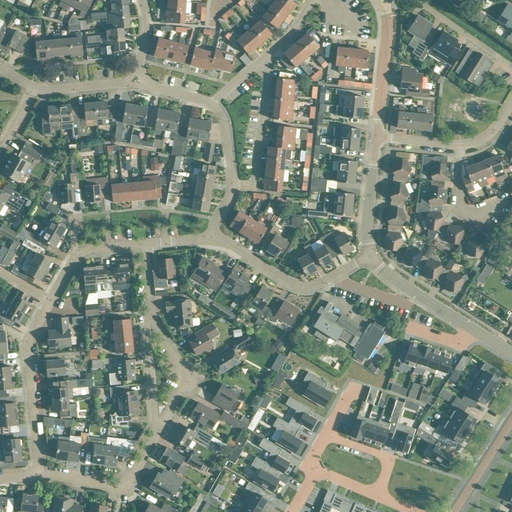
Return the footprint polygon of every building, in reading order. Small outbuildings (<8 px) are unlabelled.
[(75,8),(79,0),(66,0),(63,7),(67,10),(70,5),(75,8)] [(79,0),(75,8),(81,11),(79,16),(83,18),(92,0),(79,0)] [(106,18),(129,16),(128,5),(127,0),(117,0),(111,1),(111,7),(112,12),(100,13),(100,19),(106,18)] [(276,0),(275,1),(290,13),(292,10),(291,9),(296,4),(290,0),(276,0)] [(185,13),(186,2),(168,1),(168,7),(166,7),(166,12),(185,13)] [(287,15),(290,13),(275,1),(269,9),(283,20),(287,15)] [(18,2),(16,6),(26,12),(28,8),(18,2)] [(511,6),(508,4),(497,20),(511,29),(511,31),(509,36),(508,35),(504,42),(511,46),(511,6)] [(279,25),(283,20),(269,9),(262,17),(269,23),(277,29),(279,26),(279,25)] [(184,24),(185,13),(166,12),(165,16),(167,16),(167,23),(184,24)] [(123,28),(123,29),(130,28),(129,16),(106,18),(100,19),(106,19),(107,24),(113,24),(113,29),(123,28)] [(420,58),(428,44),(430,41),(424,37),(432,25),(417,16),(408,31),(414,35),(408,45),(414,49),(412,53),(420,58)] [(252,28),(264,41),(269,37),(272,35),(266,27),(260,21),(252,28)] [(124,39),(123,29),(123,28),(113,29),(106,30),(107,35),(101,36),(101,42),(124,39)] [(259,45),(264,41),(252,28),(244,34),(256,48),(259,46),(259,45)] [(4,33),(0,39),(0,50),(8,55),(5,53),(8,46),(21,54),(26,45),(29,41),(29,38),(16,30),(12,37),(4,33)] [(69,39),(71,56),(83,55),(81,32),(75,33),(76,39),(69,39)] [(443,32),(438,40),(433,48),(439,52),(436,56),(451,65),(458,54),(451,50),(457,40),(443,32)] [(297,42),(309,55),(319,47),(307,33),(304,36),(297,42)] [(71,56),(69,39),(63,40),(62,34),(57,35),(59,55),(70,54),(70,56),(71,56)] [(254,51),(256,48),(244,34),(237,41),(242,47),(248,55),(253,50),(254,51)] [(49,56),(59,55),(57,35),(53,35),(53,41),(47,41),(48,58),(49,58),(49,56)] [(48,58),(47,41),(40,42),(39,36),(34,37),(36,50),(37,60),(48,58)] [(164,58),(168,41),(158,38),(153,56),(157,57),(164,58)] [(180,38),(178,44),(173,61),(177,62),(184,64),(186,54),(188,47),(183,45),(185,39),(180,38)] [(124,39),(101,42),(102,47),(108,46),(109,52),(109,59),(122,57),(122,51),(125,51),(124,39)] [(173,61),(178,44),(168,41),(164,58),(170,60),(170,61),(173,61)] [(300,63),(309,55),(297,42),(294,45),(294,44),(288,49),(289,50),(288,50),(300,63)] [(345,66),(347,49),(341,48),(341,47),(337,47),(335,65),(338,66),(337,72),(345,73),(345,66)] [(200,68),(204,51),(194,48),(192,55),(190,65),(196,67),(196,68),(200,68)] [(478,52),(477,53),(469,48),(454,72),(461,76),(461,77),(470,83),(471,82),(478,87),(493,63),(486,59),(486,58),(478,52)] [(210,71),(211,67),(216,49),(215,49),(214,53),(204,51),(200,68),(203,69),(210,71)] [(220,70),(225,52),(216,49),(211,67),(217,68),(217,69),(220,70)] [(355,67),(357,49),(354,49),(347,49),(345,66),(355,67)] [(357,49),(355,67),(366,69),(368,51),(361,50),(357,49)] [(292,71),(300,63),(288,50),(284,54),(284,55),(279,59),(287,68),(292,71)] [(225,52),(220,70),(224,71),(224,70),(231,72),(235,55),(225,52)] [(415,69),(412,69),(403,68),(400,88),(406,89),(406,95),(428,97),(429,90),(420,89),(422,74),(415,74),(415,69)] [(277,84),(295,86),(296,76),(292,74),(287,73),(279,72),(279,78),(278,78),(277,84)] [(443,78),(436,74),(433,79),(439,83),(443,78)] [(293,98),(295,86),(277,84),(277,85),(276,85),(275,92),(276,92),(276,96),(293,98)] [(344,106),(362,108),(363,97),(353,96),(346,95),(344,106)] [(292,109),(293,98),(276,96),(275,106),(274,105),(274,107),(292,109)] [(103,126),(117,125),(118,120),(117,120),(120,107),(113,106),(113,107),(106,105),(106,102),(95,103),(97,126),(103,125),(103,126)] [(86,127),(97,126),(95,103),(84,104),(84,106),(77,107),(77,111),(79,124),(80,136),(86,136),(86,127)] [(133,125),(136,106),(125,104),(124,114),(122,123),(133,125)] [(79,124),(77,111),(71,111),(70,105),(59,106),(61,130),(72,129),(73,139),(75,138),(76,145),(81,144),(80,136),(79,124)] [(54,131),(61,130),(59,106),(48,107),(48,113),(41,114),(43,134),(52,133),(51,130),(53,130),(54,131)] [(136,106),(133,125),(144,127),(146,118),(148,108),(136,106)] [(362,108),(344,106),(337,106),(336,115),(343,116),(343,117),(361,119),(362,108)] [(291,121),(292,109),(274,107),(273,112),(274,112),(273,120),(291,121)] [(408,129),(410,114),(403,113),(404,107),(399,107),(396,127),(408,129)] [(165,130),(169,111),(157,109),(156,119),(154,128),(165,130)] [(419,130),(422,109),(417,109),(416,114),(410,114),(408,129),(419,130)] [(422,109),(419,130),(431,131),(433,116),(426,115),(426,110),(422,109)] [(169,111),(165,130),(176,132),(178,123),(180,113),(169,111)] [(197,140),(200,121),(189,119),(186,138),(197,140)] [(200,121),(197,140),(208,142),(211,123),(200,121)] [(123,126),(117,125),(114,141),(121,142),(123,126)] [(276,137),(295,139),(296,128),(288,127),(278,126),(278,133),(276,133),(276,137)] [(334,138),(359,140),(360,129),(342,127),(342,129),(334,128),(333,138),(334,138)] [(130,143),(140,145),(141,140),(142,136),(131,135),(130,143)] [(293,150),(295,139),(276,137),(275,141),(277,141),(276,148),(291,150),(293,150)] [(359,140),(334,138),(334,146),(340,147),(340,149),(357,152),(359,140)] [(164,141),(154,139),(153,143),(152,147),(162,149),(164,141)] [(178,156),(180,140),(174,139),(171,155),(178,156)] [(180,140),(178,156),(184,157),(187,141),(180,140)] [(43,152),(34,147),(25,142),(21,151),(18,157),(13,154),(2,173),(10,178),(17,182),(22,175),(23,176),(30,164),(30,163),(33,158),(38,161),(43,152)] [(207,144),(206,150),(205,160),(211,161),(214,145),(207,144)] [(291,150),(276,148),(268,147),(267,154),(266,154),(265,158),(289,161),(290,161),(291,150)] [(395,176),(405,178),(411,169),(407,161),(408,160),(409,154),(408,153),(398,152),(396,153),(395,159),(397,160),(391,167),(395,176)] [(175,155),(172,169),(178,170),(181,156),(175,155)] [(493,176),(495,181),(500,179),(498,174),(504,172),(498,155),(487,160),(493,176)] [(432,180),(443,182),(449,174),(445,165),(446,164),(447,158),(445,157),(435,156),(434,157),(433,163),(435,164),(429,171),(433,180),(432,180)] [(289,161),(265,158),(265,162),(266,162),(266,169),(288,171),(289,161)] [(332,170),(355,173),(356,162),(346,161),(339,160),(339,161),(333,161),(332,170)] [(487,178),(493,176),(487,160),(476,164),(484,185),(489,183),(487,178)] [(117,165),(119,172),(126,170),(124,163),(117,165)] [(215,166),(195,163),(193,174),(198,175),(213,178),(215,166)] [(480,187),(484,185),(476,164),(465,168),(468,175),(461,178),(467,192),(474,190),(472,184),(478,182),(480,187)] [(264,175),(263,179),(288,182),(288,171),(266,169),(265,175),(264,175)] [(354,184),(355,173),(332,170),(331,181),(337,182),(344,183),(354,184)] [(80,189),(79,179),(79,173),(69,174),(70,184),(56,186),(57,196),(61,196),(62,204),(75,203),(74,190),(80,189)] [(211,189),(213,178),(198,175),(193,174),(191,186),(211,189)] [(147,177),(149,199),(156,198),(156,197),(160,197),(160,198),(161,198),(159,176),(147,177)] [(406,179),(405,178),(395,176),(393,177),(393,183),(394,184),(388,192),(392,200),(403,202),(402,202),(408,194),(404,185),(406,184),(406,179)] [(137,200),(149,199),(147,177),(142,178),(143,182),(135,183),(137,200)] [(109,191),(107,178),(85,180),(85,186),(86,193),(87,202),(100,201),(100,198),(103,197),(103,198),(104,198),(103,192),(109,191)] [(311,184),(326,186),(327,180),(312,178),(311,184)] [(281,192),(282,181),(263,179),(263,184),(264,184),(264,191),(281,192)] [(444,183),(443,182),(432,180),(431,181),(431,187),(432,188),(426,196),(422,195),(421,203),(417,203),(417,204),(440,206),(446,198),(442,189),(444,188),(444,183)] [(175,192),(176,183),(170,182),(168,191),(175,192)] [(125,201),(137,200),(135,183),(123,184),(125,201)] [(112,202),(125,201),(123,184),(111,185),(111,192),(112,202)] [(326,192),(326,186),(311,184),(310,191),(326,192)] [(27,198),(13,190),(5,185),(1,191),(0,190),(0,210),(4,204),(18,212),(27,198)] [(209,200),(211,189),(191,186),(190,190),(196,191),(195,198),(209,200)] [(330,194),(329,203),(335,204),(335,203),(352,205),(353,194),(336,192),(335,195),(330,194)] [(177,195),(168,193),(167,195),(166,205),(175,206),(176,196),(177,195)] [(207,212),(209,200),(195,198),(193,204),(188,203),(187,208),(207,212)] [(404,203),(403,202),(392,200),(392,201),(391,201),(390,207),(391,208),(386,216),(390,225),(400,226),(406,218),(402,209),(403,208),(404,203)] [(352,205),(335,203),(335,204),(329,203),(324,202),(323,211),(327,212),(328,212),(334,212),(333,215),(341,215),(351,216),(352,205)] [(51,204),(49,203),(46,208),(48,210),(57,215),(60,209),(51,204)] [(442,207),(440,206),(417,204),(416,212),(426,213),(428,215),(424,220),(428,229),(427,237),(423,235),(422,237),(431,242),(438,230),(438,231),(444,222),(443,222),(440,213),(441,212),(442,207)] [(327,220),(328,212),(327,212),(323,211),(323,212),(308,210),(307,217),(323,218),(323,219),(327,220)] [(238,233),(248,217),(238,211),(229,226),(235,230),(234,231),(238,233)] [(248,238),(257,223),(248,217),(238,233),(242,236),(243,234),(248,238)] [(43,221),(40,226),(62,239),(64,235),(62,234),(66,228),(64,227),(64,226),(61,224),(59,224),(51,220),(49,224),(43,221)] [(459,244),(464,235),(459,226),(450,226),(450,224),(445,221),(444,222),(438,231),(437,232),(443,235),(444,235),(449,243),(459,244)] [(257,223),(248,238),(253,241),(253,242),(256,245),(267,229),(257,223)] [(17,235),(17,234),(2,225),(0,228),(0,232),(14,241),(17,235)] [(282,254),(289,243),(278,237),(277,233),(280,228),(274,225),(261,245),(262,245),(263,244),(267,247),(265,250),(275,257),(278,253),(279,254),(279,253),(282,254)] [(401,227),(400,226),(390,225),(388,226),(388,231),(389,233),(383,240),(387,249),(397,250),(397,251),(403,243),(403,242),(399,234),(401,233),(401,227)] [(54,247),(60,238),(40,226),(37,231),(34,235),(30,241),(46,250),(49,244),(54,247)] [(325,235),(336,256),(337,256),(336,254),(341,251),(343,255),(353,249),(351,245),(352,245),(351,243),(354,241),(351,236),(347,238),(344,233),(337,237),(333,236),(331,232),(325,235)] [(464,235),(459,244),(459,245),(464,248),(465,248),(470,256),(480,257),(485,248),(480,239),(470,239),(470,237),(466,234),(464,235)] [(336,256),(325,235),(319,239),(321,243),(320,247),(313,251),(320,263),(319,263),(322,267),(332,261),(330,257),(335,254),(336,256)] [(46,250),(30,241),(26,238),(25,240),(22,245),(31,250),(28,254),(26,259),(48,272),(50,269),(48,268),(51,262),(35,252),(39,247),(46,251),(46,250)] [(416,266),(422,257),(421,257),(417,248),(407,248),(407,245),(403,243),(397,251),(397,252),(402,255),(402,256),(406,265),(416,266)] [(313,251),(309,244),(303,247),(306,252),(305,256),(297,260),(303,270),(302,270),(303,273),(304,272),(306,276),(317,270),(314,266),(319,263),(320,263),(313,251)] [(437,279),(443,270),(442,270),(438,261),(428,261),(428,259),(423,256),(422,257),(416,266),(416,267),(421,270),(422,269),(427,278),(437,278),(437,279)] [(5,257),(2,263),(8,267),(11,261),(5,257)] [(203,257),(198,266),(191,276),(215,290),(226,273),(213,266),(214,264),(203,257)] [(48,272),(26,259),(20,268),(14,265),(11,271),(24,279),(28,274),(40,281),(44,275),(46,276),(48,272)] [(175,277),(175,274),(174,270),(173,270),(171,259),(158,260),(159,272),(152,273),(154,288),(164,287),(164,285),(167,285),(166,278),(175,277)] [(111,268),(113,290),(113,287),(130,286),(129,281),(128,263),(116,264),(117,268),(111,268)] [(105,265),(94,266),(96,284),(95,284),(96,291),(105,291),(113,290),(111,268),(105,269),(105,265)] [(486,265),(483,270),(490,274),(493,269),(486,265)] [(95,284),(96,284),(94,266),(83,267),(85,294),(96,293),(96,291),(95,284)] [(233,269),(228,277),(223,284),(232,289),(231,291),(243,299),(251,286),(245,283),(248,278),(233,269)] [(443,270),(437,279),(437,280),(442,283),(443,282),(448,291),(458,291),(463,283),(463,282),(469,279),(466,274),(460,277),(458,274),(449,274),(449,272),(444,269),(443,270)] [(264,320),(266,317),(271,309),(265,306),(272,294),(261,287),(250,305),(257,309),(254,314),(264,320)] [(3,302),(9,305),(24,313),(29,304),(22,300),(26,294),(15,288),(11,294),(9,292),(3,302)] [(190,299),(176,301),(172,301),(172,302),(165,302),(166,312),(173,311),(174,328),(184,327),(192,326),(199,325),(200,323),(200,319),(198,318),(192,318),(190,299)] [(271,309),(266,317),(275,323),(278,318),(281,320),(289,325),(298,310),(284,301),(283,303),(277,300),(271,309)] [(311,322),(315,324),(313,327),(317,329),(314,335),(324,341),(328,336),(336,341),(339,338),(355,348),(353,350),(356,352),(353,357),(362,363),(365,358),(367,359),(384,332),(382,331),(385,326),(376,320),(373,325),(370,323),(363,334),(358,331),(360,327),(341,315),(339,318),(328,311),(331,306),(328,304),(329,302),(328,302),(324,309),(321,306),(311,322)] [(97,304),(94,304),(84,305),(86,316),(98,315),(97,304)] [(18,323),(24,313),(9,305),(6,310),(3,309),(1,313),(0,313),(0,322),(3,323),(8,325),(11,319),(18,323)] [(226,311),(223,316),(232,322),(235,316),(226,311)] [(202,323),(208,321),(205,313),(199,316),(202,323)] [(69,330),(68,317),(55,319),(56,331),(48,331),(49,347),(71,345),(70,330),(69,330)] [(263,321),(258,318),(255,323),(259,326),(263,321)] [(114,332),(131,330),(130,319),(113,321),(114,332)] [(218,334),(212,323),(207,326),(198,331),(201,336),(189,343),(196,355),(206,350),(207,351),(213,348),(209,340),(218,334)] [(0,342),(10,342),(10,338),(6,338),(5,332),(1,332),(0,325),(0,342)] [(242,329),(234,330),(235,338),(243,336),(242,329)] [(115,343),(132,341),(131,330),(114,332),(115,343)] [(236,350),(251,342),(247,334),(232,343),(236,350)] [(279,350),(283,344),(276,340),(272,346),(279,350)] [(132,341),(115,343),(116,354),(133,352),(132,341)] [(10,345),(10,342),(0,342),(0,360),(1,360),(0,354),(7,353),(6,346),(10,345)] [(402,349),(398,361),(414,367),(421,346),(411,342),(408,351),(402,349)] [(421,346),(414,367),(424,370),(431,349),(421,346)] [(98,349),(93,350),(89,350),(90,360),(91,360),(99,360),(98,349)] [(240,362),(232,349),(212,361),(220,374),(240,362)] [(431,349),(424,370),(435,374),(437,370),(436,370),(442,353),(431,349)] [(76,359),(75,352),(47,354),(47,361),(46,361),(47,376),(65,375),(64,360),(76,359)] [(442,353),(436,370),(437,370),(447,374),(452,356),(442,353)] [(482,369),(496,377),(506,361),(492,353),(482,369)] [(99,360),(91,360),(92,368),(102,368),(102,364),(108,364),(108,359),(99,360)] [(0,378),(10,378),(10,372),(13,372),(12,367),(4,367),(3,360),(1,360),(0,360),(0,378)] [(134,360),(124,361),(116,361),(117,373),(109,374),(110,385),(120,384),(120,381),(134,379),(133,367),(134,367),(134,360)] [(481,369),(473,380),(494,393),(497,387),(495,386),(499,380),(481,369)] [(309,384),(303,395),(323,407),(332,393),(327,391),(324,389),(328,383),(308,372),(303,380),(309,384)] [(259,375),(253,378),(256,385),(262,383),(259,375)] [(0,397),(7,397),(6,390),(14,389),(14,383),(11,384),(10,378),(0,378),(0,397)] [(91,378),(77,380),(78,387),(92,386),(91,378)] [(275,379),(271,386),(277,389),(281,382),(275,379)] [(49,395),(52,395),(53,400),(68,399),(73,398),(72,388),(78,388),(78,387),(77,380),(69,380),(63,381),(57,382),(57,389),(49,389),(49,395)] [(473,380),(466,392),(484,404),(488,398),(490,399),(494,393),(473,380)] [(231,389),(232,388),(230,387),(230,388),(222,384),(215,396),(220,399),(217,405),(228,411),(230,409),(235,413),(241,403),(235,400),(239,394),(231,389)] [(393,385),(391,391),(398,394),(400,387),(393,385)] [(118,405),(138,403),(137,391),(125,392),(124,386),(114,387),(112,387),(110,387),(111,397),(117,397),(118,405)] [(370,388),(368,395),(375,397),(378,391),(370,388)] [(410,390),(407,397),(415,400),(417,393),(410,390)] [(257,395),(251,406),(256,409),(263,398),(257,395)] [(0,415),(17,414),(16,403),(7,404),(7,397),(0,397),(0,415)] [(289,397),(285,404),(296,411),(288,424),(298,430),(301,425),(304,427),(310,430),(316,420),(310,416),(308,415),(311,410),(289,397)] [(68,399),(53,400),(53,406),(50,406),(51,411),(59,411),(60,417),(77,416),(76,404),(69,405),(68,399)] [(265,409),(268,404),(262,401),(259,406),(265,409)] [(138,403),(118,405),(119,412),(116,412),(113,416),(111,416),(112,426),(128,427),(127,416),(139,415),(138,403)] [(219,415),(207,408),(199,403),(191,417),(211,429),(219,415)] [(258,408),(252,419),(258,422),(264,411),(258,408)] [(456,408),(449,419),(467,431),(470,427),(472,428),(476,422),(474,421),(475,419),(456,408)] [(236,427),(240,420),(224,411),(220,418),(236,427)] [(0,433),(10,433),(9,426),(18,425),(17,414),(0,415),(0,433)] [(358,415),(351,436),(361,440),(368,419),(358,415)] [(247,425),(250,421),(243,416),(240,421),(247,425)] [(277,417),(272,426),(283,432),(276,443),(294,453),(301,441),(297,439),(294,437),(298,430),(288,424),(277,417)] [(72,421),(63,419),(53,418),(52,425),(71,427),(72,421)] [(368,419),(361,440),(372,443),(379,422),(378,422),(368,419)] [(449,419),(441,431),(460,443),(461,441),(463,442),(467,436),(465,435),(467,431),(449,419)] [(379,422),(372,443),(382,447),(390,424),(379,420),(378,422),(379,422)] [(397,422),(392,436),(398,438),(394,451),(406,455),(414,428),(397,422)] [(213,436),(199,428),(196,426),(193,432),(180,424),(172,438),(181,443),(187,447),(193,437),(208,446),(211,440),(213,436)] [(69,438),(67,460),(78,462),(80,446),(86,447),(88,437),(88,434),(70,431),(70,438),(69,438)] [(67,460),(69,438),(68,438),(58,436),(56,459),(67,460)] [(213,436),(211,440),(218,445),(221,440),(213,436)] [(92,463),(104,465),(106,446),(107,439),(88,437),(86,447),(86,449),(93,450),(92,463)] [(106,446),(104,465),(115,466),(117,452),(130,454),(134,448),(134,441),(107,437),(107,439),(106,446)] [(263,438),(258,446),(270,453),(265,462),(265,463),(280,472),(282,473),(283,472),(285,473),(288,468),(286,467),(289,462),(287,461),(291,455),(263,438)] [(0,451),(20,450),(19,439),(2,440),(3,445),(0,445),(0,451)] [(435,445),(427,458),(434,462),(436,460),(446,466),(452,456),(435,445)] [(185,458),(175,452),(166,447),(159,461),(177,471),(185,458)] [(21,461),(20,450),(0,451),(0,463),(2,463),(12,462),(21,461)] [(200,469),(204,462),(191,455),(187,462),(200,469)] [(256,457),(251,465),(260,471),(254,482),(272,492),(272,491),(274,492),(278,486),(276,485),(279,480),(276,479),(280,472),(265,463),(265,462),(256,457)] [(182,480),(173,475),(165,470),(161,476),(158,474),(150,487),(159,492),(168,497),(171,491),(175,493),(182,480)] [(212,493),(213,493),(213,494),(218,497),(224,488),(218,484),(212,493)] [(252,491),(246,500),(265,511),(271,502),(252,491)] [(210,492),(207,495),(206,495),(206,496),(203,500),(207,503),(213,494),(213,493),(212,493),(210,492)] [(23,494),(22,504),(20,511),(42,511),(43,504),(42,507),(36,507),(38,496),(23,494)] [(324,501),(319,511),(329,511),(332,508),(341,511),(363,511),(365,507),(363,506),(358,504),(345,499),(345,500),(342,498),(335,494),(331,503),(324,500),(324,501)] [(55,498),(54,508),(53,511),(81,511),(82,507),(70,505),(71,499),(55,498)] [(246,500),(240,510),(244,511),(264,511),(265,511),(246,500)]
